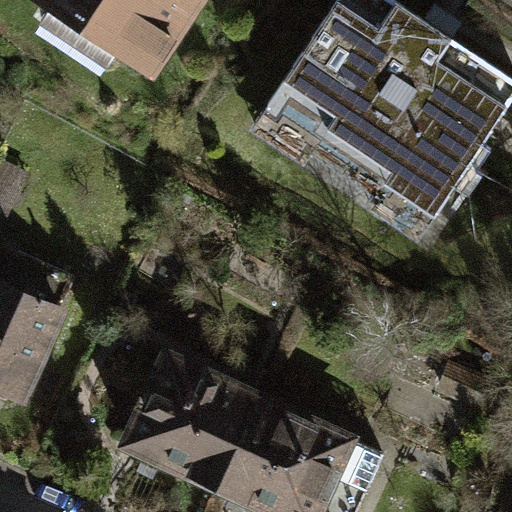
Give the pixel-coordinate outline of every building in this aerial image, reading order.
[(192,0),(57,0),(147,62),(192,0)] [(431,212),(511,90),(511,80),(391,0),(336,0),(268,101),(321,135),(308,153),(377,190),(381,178),(431,212)] [(0,260),(0,392),(3,394),(21,391),(73,274),(18,249),(11,265),(0,260)] [(171,458),(219,479),(257,395),(164,353),(125,437),(140,444),(142,455),(159,462),(171,458)] [(352,511),(380,451),(257,395),(219,479),(263,500),(267,511),(352,511)]
